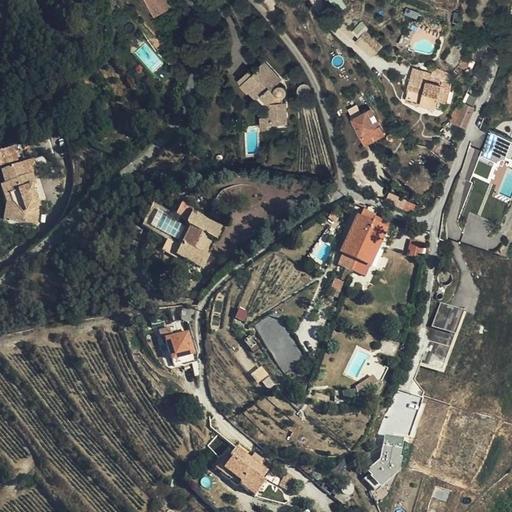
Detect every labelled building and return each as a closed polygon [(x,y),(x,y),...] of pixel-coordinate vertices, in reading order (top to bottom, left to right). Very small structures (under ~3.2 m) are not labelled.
[(170,3),(168,0),(148,0),(152,10),(170,3)] [(367,28),(356,40),(373,56),(384,44),(367,28)] [(248,98),(255,105),(259,100),(268,108),(269,129),(285,128),(284,107),(281,107),(280,102),(281,101),(283,98),(283,95),(282,93),(280,91),(277,91),(274,87),(278,83),(260,67),(252,74),(254,75),(249,79),(246,76),(236,85),(240,89),(238,91),(246,99),(248,98)] [(435,107),(442,86),(410,76),(408,83),(403,82),(401,90),(405,91),(403,97),(435,107)] [(473,107),(477,97),(468,94),(464,103),(473,107)] [(259,100),(255,105),(253,107),(258,113),(260,134),(269,134),(269,129),(268,108),(259,100)] [(465,126),(473,107),(464,103),(456,122),(465,126)] [(374,128),(371,121),(375,119),(370,109),(352,119),(361,135),(374,128)] [(483,155),(507,162),(511,143),(511,138),(490,132),(483,155)] [(470,145),(462,177),(473,179),(481,148),(470,145)] [(36,185),(40,184),(35,172),(27,175),(22,161),(8,166),(13,179),(11,179),(17,197),(10,214),(38,223),(44,206),(36,185)] [(387,201),(405,207),(408,197),(390,191),(387,201)] [(178,248),(164,241),(159,254),(177,262),(178,258),(201,269),(205,256),(200,254),(207,237),(212,240),(216,230),(216,228),(216,226),(203,220),(189,214),(191,210),(176,204),(171,215),(182,220),(182,226),(183,228),(186,229),(197,234),(190,249),(179,244),(178,248)] [(377,211),(368,207),(362,221),(357,219),(336,266),(342,269),(338,281),(346,283),(350,272),(354,261),(377,211)] [(212,220),(217,210),(210,208),(206,217),(212,220)] [(189,214),(203,220),(204,216),(191,210),(189,214)] [(385,214),(377,211),(354,261),(367,268),(383,232),(376,228),(379,222),(381,223),(385,214)] [(186,229),(179,244),(190,249),(197,234),(186,229)] [(427,234),(420,232),(417,246),(424,248),(427,234)] [(450,276),(451,278),(456,261),(447,258),(442,273),(444,273),(446,274),(450,276)] [(336,299),(341,285),(332,281),(329,288),(333,290),(330,297),(336,299)] [(442,295),(445,286),(441,286),(439,285),(436,294),(440,294),(442,295)] [(445,365),(462,309),(440,302),(433,326),(437,327),(427,360),(445,365)] [(194,362),(186,334),(171,337),(169,329),(159,331),(162,340),(165,340),(170,361),(179,359),(180,366),(194,362)] [(360,392),(377,383),(374,376),(357,385),(360,392)] [(355,401),(354,393),(343,394),(342,392),(332,393),(331,404),(355,401)] [(228,458),(220,469),(238,483),(236,486),(251,497),(268,474),(266,474),(232,448),(226,456),(228,458)] [(375,479),(385,490),(400,477),(399,475),(402,472),(406,455),(389,452),(386,468),(386,469),(375,479)] [(238,483),(220,469),(216,474),(234,488),(236,486),(238,483)]
